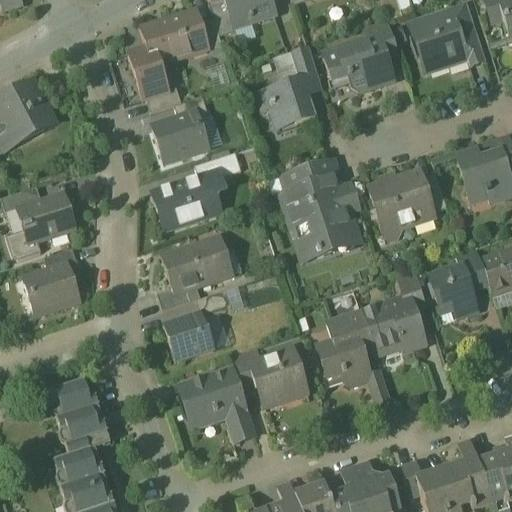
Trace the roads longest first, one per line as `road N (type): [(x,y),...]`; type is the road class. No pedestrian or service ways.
road 1 (residential): [(172,500),(511,397)]
road 2 (residential): [(119,337),(110,147),(67,34)]
road 3 (residential): [(172,500),(119,337)]
road 4 (residential): [(511,99),(363,144)]
road 5 (residential): [(119,337),(0,378)]
